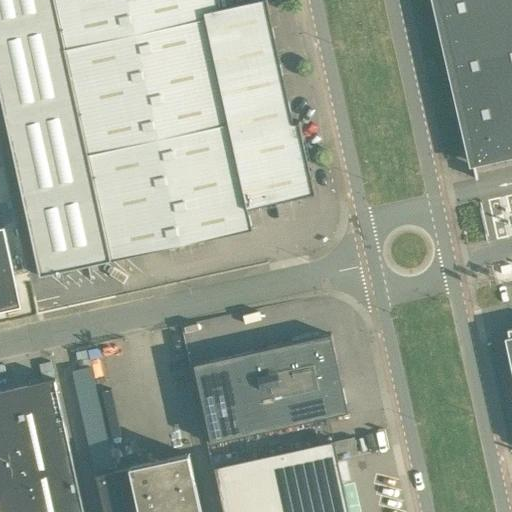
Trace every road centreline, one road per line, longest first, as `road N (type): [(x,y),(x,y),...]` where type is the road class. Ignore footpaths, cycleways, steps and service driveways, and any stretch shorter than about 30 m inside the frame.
road 1 (unclassified): [(0,345),(375,262)]
road 2 (unclassified): [(503,511),(452,275)]
road 3 (unclassified): [(317,0),(368,229)]
road 4 (unclassified): [(381,291),(428,511)]
road 5 (unclassified): [(437,214),(391,0)]
